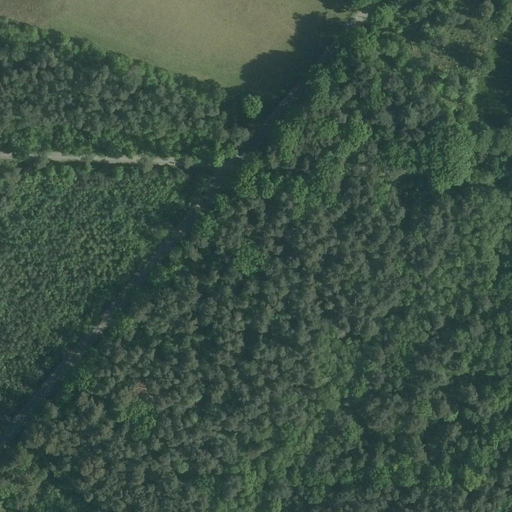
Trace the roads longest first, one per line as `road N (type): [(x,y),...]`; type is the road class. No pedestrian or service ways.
road 1 (unclassified): [(0,435),(236,163)]
road 2 (unclassified): [(511,177),(236,163)]
road 3 (unclassified): [(0,154),(236,163)]
road 4 (unclassified): [(236,163),(375,0)]
